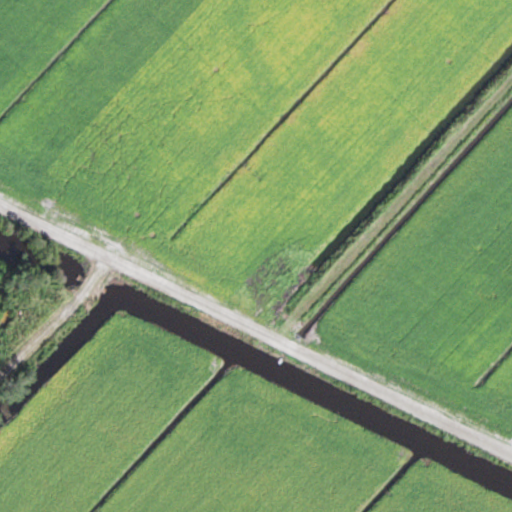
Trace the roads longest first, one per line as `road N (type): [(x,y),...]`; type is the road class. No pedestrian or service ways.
road 1 (residential): [(511,450),(0,207)]
road 2 (track): [(276,340),(511,82)]
road 3 (residential): [(0,370),(84,291),(105,260)]
